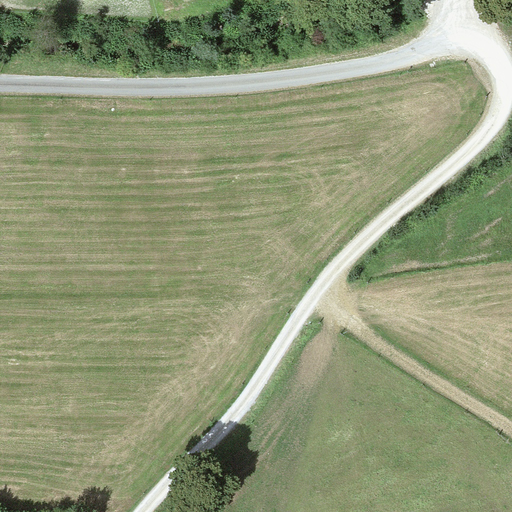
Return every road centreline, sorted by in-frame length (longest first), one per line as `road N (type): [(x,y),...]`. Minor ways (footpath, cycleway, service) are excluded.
road 1 (track): [(457,29),(498,53),(490,117),(320,283),(247,397),(142,511)]
road 2 (track): [(0,83),(254,80),(413,50),(457,29)]
road 3 (track): [(320,283),(419,372),(511,433)]
